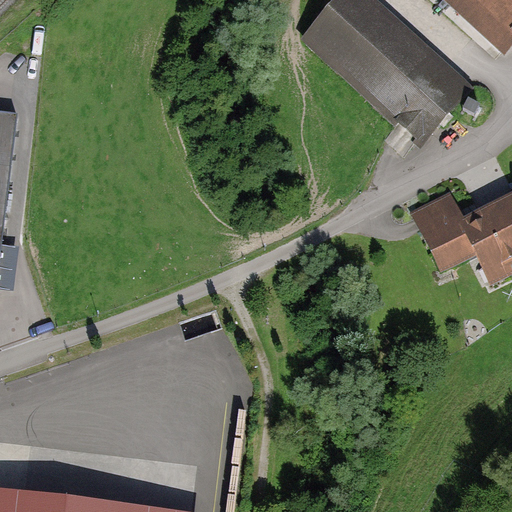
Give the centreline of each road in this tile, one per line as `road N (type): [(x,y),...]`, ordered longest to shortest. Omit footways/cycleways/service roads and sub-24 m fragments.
road 1 (residential): [(0,363),(231,278),(511,134)]
road 2 (track): [(231,278),(270,392),(256,511)]
